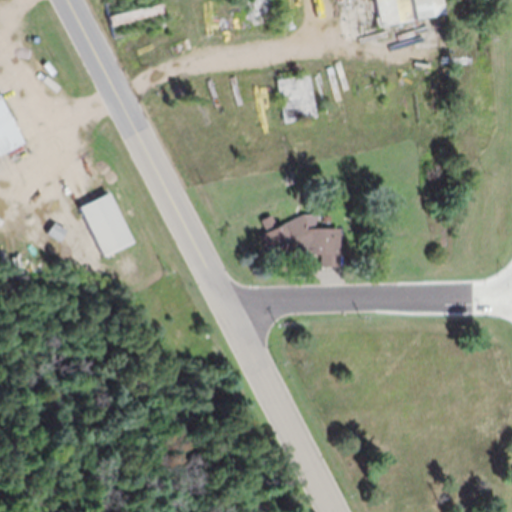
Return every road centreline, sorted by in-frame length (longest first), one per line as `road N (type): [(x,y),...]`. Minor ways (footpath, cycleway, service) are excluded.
road 1 (secondary): [(227,298),(71,0)]
road 2 (secondary): [(511,293),(227,298)]
road 3 (residential): [(334,511),(227,298)]
